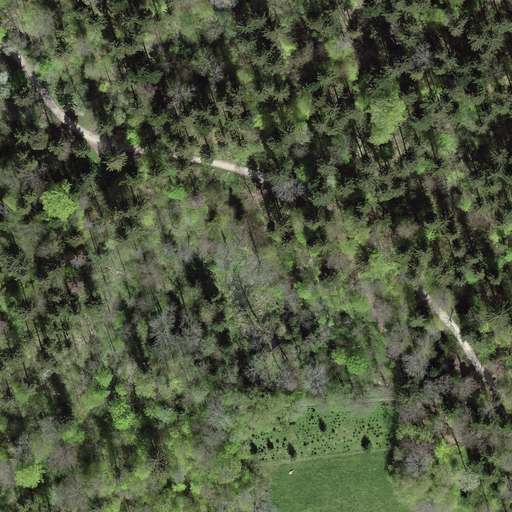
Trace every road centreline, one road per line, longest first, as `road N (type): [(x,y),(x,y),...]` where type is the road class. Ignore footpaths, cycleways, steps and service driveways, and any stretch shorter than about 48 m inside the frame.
road 1 (track): [(0,46),(81,130),(244,169),(320,203),(399,268),(451,326),(485,381),(511,403)]
road 2 (track): [(329,210),(393,343),(402,398)]
